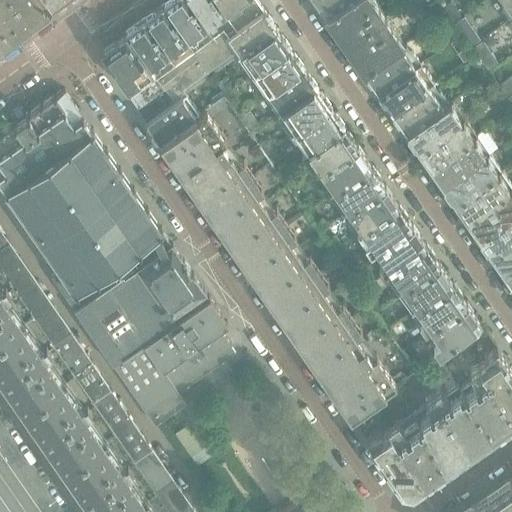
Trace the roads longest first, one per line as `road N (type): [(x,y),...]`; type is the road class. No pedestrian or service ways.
road 1 (residential): [(58,39),(390,511)]
road 2 (residential): [(511,327),(288,0)]
